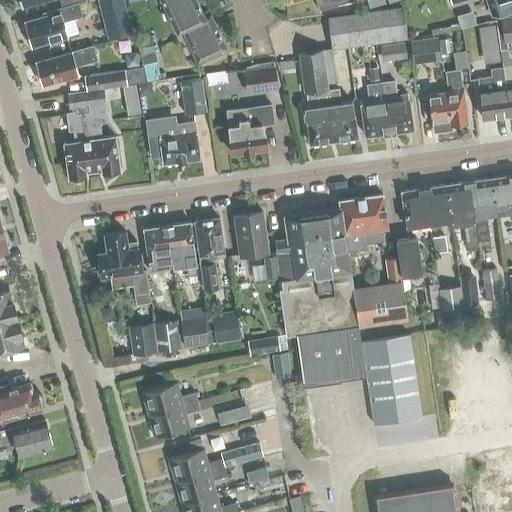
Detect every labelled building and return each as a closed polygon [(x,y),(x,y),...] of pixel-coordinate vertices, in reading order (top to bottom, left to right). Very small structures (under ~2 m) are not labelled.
[(16,0),(18,1),(20,8),(49,0),(61,0),(63,7),(86,0),(16,0)] [(160,0),(176,33),(181,30),(196,62),(225,49),(210,16),(204,18),(195,0),(160,0)] [(285,0),(286,2),(293,0),(314,0),(318,10),(353,1),(352,0),(285,0)] [(511,0),(448,0),(450,4),(463,0),(487,0),(492,15),(511,9),(511,0)] [(24,22),(31,47),(66,37),(62,20),(81,15),(78,3),(60,8),(61,12),(58,12),(57,8),(42,12),(43,17),(24,22)] [(327,17),(331,49),(406,39),(402,7),(327,17)] [(511,16),(500,19),(504,43),(511,42),(511,16)] [(104,27),(107,40),(131,34),(128,21),(104,27)] [(494,25),(480,27),(483,47),(497,45),(494,25)] [(152,45),(150,37),(136,40),(138,48),(152,45)] [(409,42),(412,65),(441,61),(440,55),(438,40),(438,38),(409,42)] [(380,45),(381,62),(406,59),(404,43),(380,45)] [(138,48),(140,56),(154,53),(152,45),(138,48)] [(70,52),(71,52),(36,62),(42,86),(77,76),(75,66),(96,60),(92,46),(70,52)] [(325,84),(336,83),(331,49),(320,50),(299,53),(307,108),(304,108),(304,111),(302,113),(303,120),(306,121),(309,144),(357,137),(351,102),(341,103),(339,89),(326,91),(325,84)] [(140,56),(142,65),(156,62),(154,53),(140,56)] [(138,65),(136,54),(124,55),(126,67),(138,65)] [(242,70),(245,94),(278,90),(275,66),(242,70)] [(84,76),(86,91),(92,90),(103,88),(143,82),(140,67),(84,76)] [(509,116),(504,82),(502,67),(490,69),(491,77),(477,79),(482,120),(509,116)] [(210,71),(213,87),(228,84),(230,83),(227,68),(210,71)] [(445,71),(446,79),(448,92),(428,95),(433,132),(451,129),(450,124),(466,122),(461,86),(459,69),(445,71)] [(179,82),(184,115),(206,112),(201,79),(179,82)] [(394,81),(381,83),(382,93),(388,133),(412,130),(407,94),(396,95),(394,81)] [(139,96),(151,94),(149,83),(137,84),(139,96)] [(382,93),(381,83),(366,85),(368,99),(359,101),(364,136),(388,133),(382,93)] [(135,84),(122,86),(122,87),(124,98),(137,96),(135,84)] [(105,103),(103,88),(92,90),(94,105),(88,105),(90,121),(86,121),(93,173),(119,170),(114,136),(100,138),(98,123),(106,122),(104,104),(105,103)] [(63,143),(68,177),(93,173),(86,121),(90,121),(88,105),(94,105),(92,90),(86,91),(66,94),(69,109),(72,109),(72,112),(66,113),(68,131),(72,130),(74,142),(63,143)] [(230,125),(227,126),(231,154),(265,149),(261,124),(273,123),(271,104),(228,110),(230,125)] [(150,157),(161,155),(163,164),(199,159),(194,122),(175,124),(166,117),(145,120),(150,157)] [(511,175),(490,179),(496,214),(508,213),(509,221),(511,220),(511,175)] [(490,179),(468,182),(474,218),(477,242),(489,240),(486,216),(496,214),(490,179)] [(446,185),(451,221),(451,226),(463,224),(466,247),(478,246),(477,242),(474,218),(468,182),(446,185)] [(440,223),(451,221),(446,185),(423,188),(429,224),(430,229),(441,228),(440,223)] [(406,228),(429,224),(423,188),(400,192),(406,228)] [(387,229),(382,195),(338,201),(339,209),(344,236),(344,235),(346,251),(365,248),(364,243),(382,241),(380,230),(387,229)] [(285,336),(295,335),(356,326),(351,290),(344,236),(339,209),(284,217),(288,241),(274,243),(281,290),(278,290),(285,336)] [(268,252),(262,212),(233,216),(239,256),(268,252)] [(193,222),(202,278),(204,292),(215,290),(210,259),(224,257),(218,218),(193,222)] [(190,223),(166,226),(172,268),(196,265),(195,258),(190,223)] [(172,268),(166,226),(143,230),(148,265),(149,270),(159,268),(159,270),(172,268)] [(125,232),(103,235),(106,252),(97,254),(101,277),(109,276),(111,286),(132,283),(136,304),(150,302),(145,271),(141,271),(137,248),(136,242),(126,243),(125,232)] [(434,254),(447,252),(444,236),(432,238),(434,254)] [(395,240),(397,257),(400,277),(420,274),(415,237),(395,240)] [(263,258),(266,279),(277,278),(275,256),(263,258)] [(351,290),(356,326),(406,318),(400,277),(397,257),(385,259),(389,284),(351,290)] [(481,272),(485,300),(500,298),(496,270),(481,272)] [(459,277),(462,305),(478,303),(475,275),(459,277)] [(440,308),(438,289),(437,284),(427,285),(431,309),(440,308)] [(460,287),(438,289),(440,308),(441,309),(462,307),(460,287)] [(0,323),(16,319),(12,302),(11,302),(8,291),(0,293),(0,323)] [(210,314),(214,343),(240,340),(236,311),(210,314)] [(179,319),(184,348),(208,345),(203,316),(179,319)] [(0,353),(24,347),(22,340),(16,319),(0,323),(0,353)] [(154,323),(158,350),(180,348),(176,320),(154,323)] [(127,326),(132,356),(157,352),(152,323),(127,326)] [(302,386),(366,377),(361,342),(359,342),(356,326),(295,335),(302,386)] [(361,342),(366,377),(373,425),(421,417),(408,335),(361,342)] [(247,341),(250,356),(279,352),(277,336),(247,341)] [(271,355),(274,379),(291,377),(287,353),(271,355)] [(29,383),(9,388),(8,384),(0,386),(0,420),(41,410),(36,391),(32,392),(29,383)] [(141,392),(147,415),(197,401),(195,392),(180,396),(176,383),(141,392)] [(197,401),(147,415),(154,438),(189,428),(185,414),(199,410),(197,401)] [(227,411),(216,414),(219,426),(230,422),(227,411)] [(0,443),(14,440),(18,456),(51,447),(44,420),(11,429),(11,428),(0,431),(0,443)] [(224,467),(263,456),(259,442),(220,453),(221,459),(224,467)] [(207,463),(203,449),(168,459),(174,481),(224,468),(221,459),(207,463)] [(215,494),(211,480),(226,476),(224,468),(174,481),(180,503),(215,494)] [(258,482),(269,479),(266,469),(255,471),(258,482)] [(511,511),(511,472),(485,476),(489,511),(511,511)] [(377,511),(454,511),(451,485),(375,497),(377,511)] [(235,511),(236,511),(234,503),(219,507),(215,494),(180,503),(182,511),(235,511)] [(302,506),(299,496),(288,499),(290,509),(302,506)]
